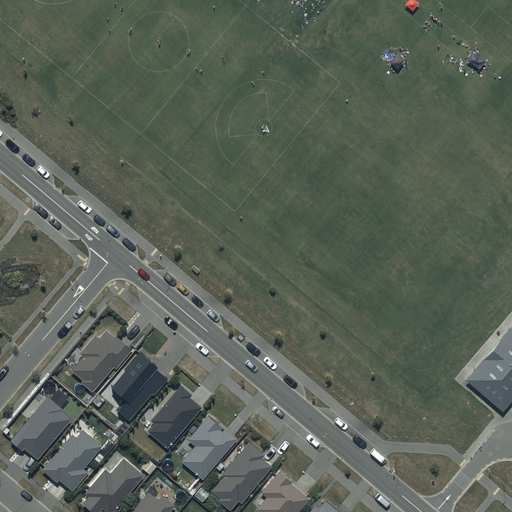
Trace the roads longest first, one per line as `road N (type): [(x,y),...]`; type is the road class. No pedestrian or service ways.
road 1 (unclassified): [(115,253),(420,511)]
road 2 (residential): [(0,392),(115,253)]
road 3 (unclassified): [(0,155),(115,253)]
